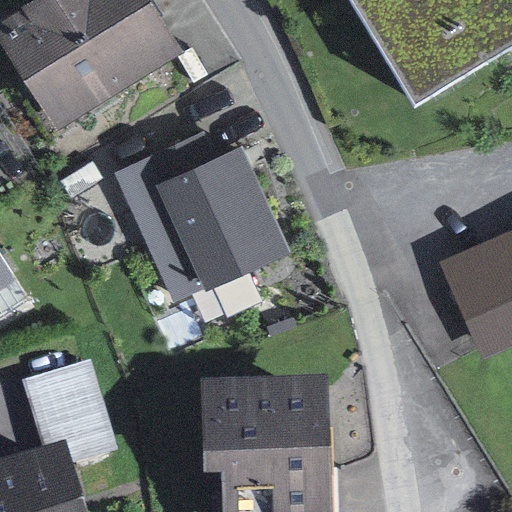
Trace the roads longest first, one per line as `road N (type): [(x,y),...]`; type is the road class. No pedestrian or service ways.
road 1 (residential): [(229,0),(323,191),(369,320),(401,511)]
road 2 (track): [(323,191),(511,162)]
